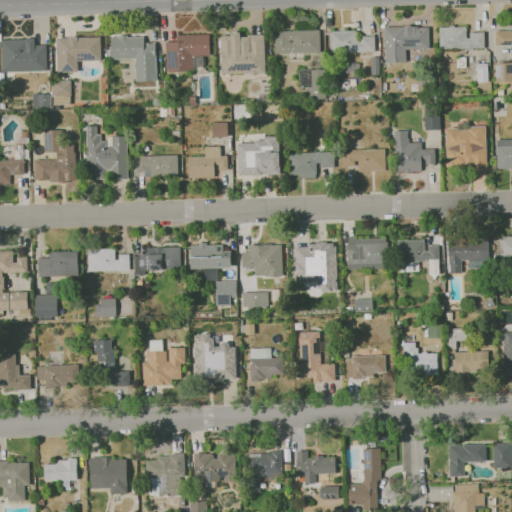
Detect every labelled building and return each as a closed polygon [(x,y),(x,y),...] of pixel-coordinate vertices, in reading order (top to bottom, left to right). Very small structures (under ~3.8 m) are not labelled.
[(385,63),(405,62),(405,49),(429,48),(428,26),(384,27),(385,63)] [(483,32),(467,32),(467,26),(438,27),(439,49),(484,48),(483,32)] [(319,30),(274,31),(274,53),(319,53),(319,30)] [(329,30),(329,52),(374,51),(374,35),(357,36),(357,30),(329,30)] [(511,30),(495,30),(495,45),(511,45),(511,30)] [(165,42),(165,71),(194,70),(194,65),(203,65),(203,56),(209,56),(209,34),(176,34),(176,41),(165,42)] [(220,34),(221,74),(265,73),(264,35),(239,35),(239,34),(220,34)] [(156,80),(155,42),(143,42),(143,35),(110,36),(110,59),(134,58),(135,81),(156,80)] [(77,71),(77,61),(101,60),(100,36),(55,38),(57,72),(77,71)] [(1,72),(46,71),(45,44),(34,45),(34,38),(0,39),(1,72)] [(495,82),(511,81),(511,62),(494,63),(495,82)] [(324,69),(298,70),(299,88),(307,87),(307,98),(325,98),(324,69)] [(70,80),(52,80),(52,95),(70,95),(70,80)] [(51,108),(51,94),(32,95),(32,109),(51,108)] [(227,122),(211,122),(212,136),(227,136),(227,122)] [(127,178),(126,135),(111,136),(111,145),(103,145),(102,134),(96,134),(96,125),(85,126),(87,177),(108,177),(108,179),(127,178)] [(445,127),(445,168),(486,167),(485,126),(445,127)] [(75,143),(62,143),(62,130),(44,130),(44,152),(55,152),(55,159),(34,159),(34,181),(75,181),(75,143)] [(395,172),(421,172),(421,164),(434,163),(434,148),(421,149),(421,142),(408,142),(408,130),(394,131),(395,172)] [(511,168),(511,138),(495,139),(496,169),(511,168)] [(279,174),(278,139),(237,140),(238,175),(279,174)] [(187,156),(188,177),(220,177),(220,170),(227,170),(227,155),(220,155),(220,146),(204,146),(205,156),(187,156)] [(385,170),(384,148),(342,150),(342,166),(356,165),(356,171),(385,170)] [(288,153),(289,175),(300,174),(300,178),(317,177),(316,168),(334,167),(333,151),(288,153)] [(178,175),(177,155),(135,156),(136,176),(178,175)] [(0,183),(10,183),(10,175),(24,174),(23,159),(0,159),(0,183)] [(511,236),(499,236),(499,259),(511,258),(511,236)] [(347,269),(387,268),(386,237),(346,238),(347,269)] [(488,239),(448,238),(447,273),(461,273),(461,260),(468,260),(468,267),(488,267),(488,239)] [(438,274),(438,245),(425,245),(425,240),(397,240),(398,271),(418,271),(418,261),(428,261),(428,274),(438,274)] [(222,243),(189,244),(190,269),(231,267),(230,250),(223,251),(222,243)] [(241,266),(254,267),(254,276),(281,276),(282,244),(248,243),(247,251),(241,251),(241,266)] [(294,244),(295,281),(317,281),(317,290),(336,290),(335,243),(294,244)] [(180,269),(179,247),(145,247),(145,254),(134,254),(134,274),(144,274),(144,270),(180,269)] [(88,271),(129,270),(128,254),(116,254),(115,248),(87,249),(88,271)] [(0,311),(28,311),(27,291),(3,292),(3,272),(27,272),(26,256),(12,257),(12,250),(0,250),(0,311)] [(38,276),(77,276),(77,251),(49,251),(49,257),(38,258),(38,276)] [(217,279),(216,268),(203,269),(203,280),(217,279)] [(215,305),(229,305),(229,298),(236,297),(236,281),(214,281),(215,305)] [(267,292),(242,292),(242,307),(268,306),(267,292)] [(34,295),(34,319),(56,318),(56,294),(34,295)] [(97,316),(116,316),(115,298),(96,299),(97,316)] [(371,299),(354,299),(354,311),(372,311),(371,299)] [(320,364),(319,331),(296,332),(297,377),(312,377),(312,382),(335,381),(334,363),(320,364)] [(192,334),(193,379),(235,378),(235,347),(228,347),(228,344),(212,344),(212,333),(192,334)] [(511,333),(503,333),(503,370),(511,370),(511,333)] [(96,340),(97,385),(129,384),(129,370),(113,371),(113,339),(96,340)] [(142,385),(171,385),(171,378),(181,378),(180,364),(184,363),(184,348),(162,348),(162,340),(149,340),(150,351),(146,351),(146,361),(141,361),(142,385)] [(437,374),(436,352),(416,353),(416,342),(403,343),(405,376),(437,374)] [(270,348),(249,348),(250,380),(271,379),(271,375),(283,374),(282,357),(270,358),(270,348)] [(453,374),(477,373),(477,369),(488,369),(487,351),(452,352),(453,374)] [(29,374),(17,375),(16,353),(0,353),(0,388),(30,388),(29,374)] [(374,377),(373,373),(385,372),(385,355),(344,357),(345,378),(374,377)] [(78,364),(36,365),(36,380),(44,380),(45,387),(66,386),(66,382),(78,381),(78,364)] [(511,467),(511,443),(492,443),(493,467),(511,467)] [(485,461),(485,444),(448,445),(449,476),(464,476),(463,462),(485,461)] [(380,481),(380,448),(362,448),(363,482),(348,483),(348,505),(377,504),(376,481),(380,481)] [(304,483),(315,483),(314,474),(335,473),(335,456),(308,456),(307,450),(296,451),(296,474),(304,474),(304,483)] [(282,452),(247,452),(245,492),(259,492),(260,476),(281,477),(282,452)] [(181,495),(180,478),(184,478),(183,453),(155,455),(156,460),(146,460),(147,496),(181,495)] [(193,453),(194,481),(235,480),(235,454),(214,454),(214,453),(193,453)] [(127,493),(126,457),(89,458),(90,488),(110,487),(110,493),(127,493)] [(76,480),(76,459),(56,458),(56,464),(44,464),(43,481),(61,481),(61,489),(69,489),(69,480),(76,480)] [(29,461),(0,461),(0,485),(2,486),(2,500),(25,500),(25,485),(29,485),(29,461)] [(454,511),(474,511),(475,509),(484,508),(483,493),(478,493),(478,483),(453,484),(454,511)] [(338,486),(320,486),(320,498),(338,499),(338,486)] [(205,511),(206,500),(190,501),(189,511),(205,511)]
